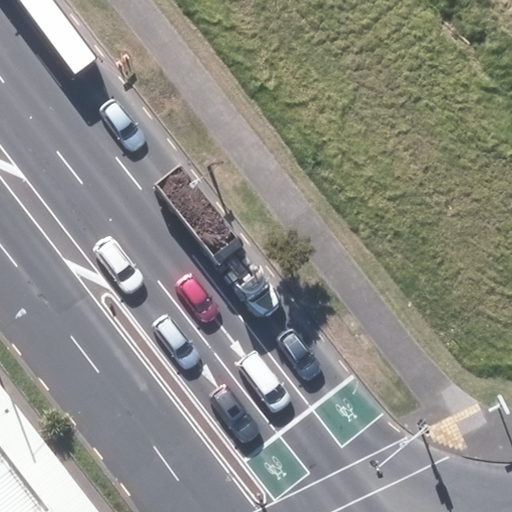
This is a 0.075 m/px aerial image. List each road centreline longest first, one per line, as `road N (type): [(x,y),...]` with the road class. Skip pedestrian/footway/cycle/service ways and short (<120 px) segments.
road 1 (tertiary): [(3,149),(185,302),(289,428),(323,511)]
road 2 (tertiary): [(208,511),(87,355),(3,149)]
